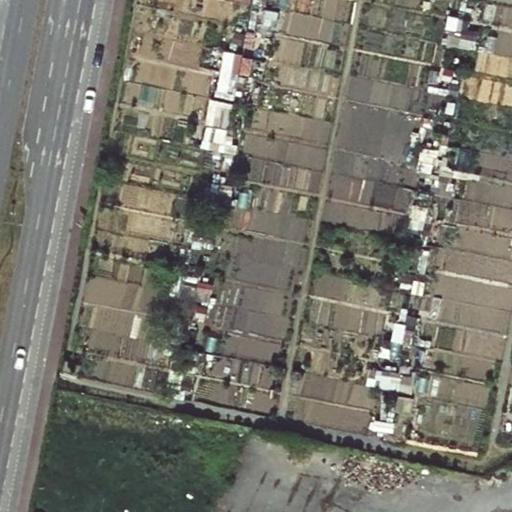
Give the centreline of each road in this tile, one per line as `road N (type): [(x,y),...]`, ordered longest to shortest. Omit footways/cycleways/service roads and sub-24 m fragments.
road 1 (primary): [(32,253),(80,0)]
road 2 (primary): [(32,253),(39,102),(57,0)]
road 3 (primary): [(0,425),(32,253)]
road 4 (primary): [(26,0),(0,139)]
